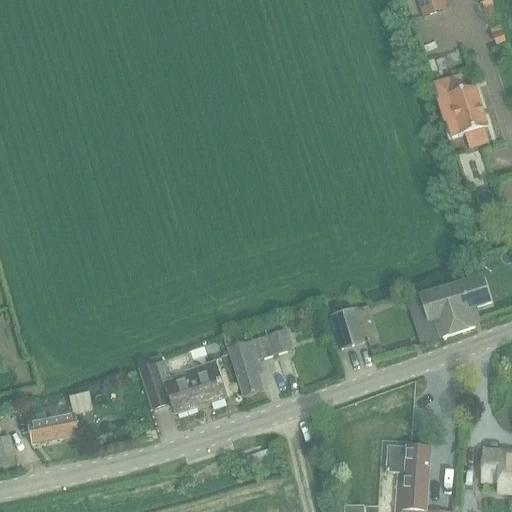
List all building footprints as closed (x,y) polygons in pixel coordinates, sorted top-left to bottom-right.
[(443,0),(417,0),(423,18),(447,11),(443,0)] [(491,6),(482,9),(485,18),(494,15),(491,6)] [(499,29),(490,32),(493,41),(502,38),(499,29)] [(457,122),(447,125),(452,141),(466,137),(470,150),(483,146),(479,133),(489,130),(476,89),(449,98),(457,122)] [(422,303),(423,305),(429,324),(436,322),(442,340),(475,329),(469,312),(490,305),(482,282),(422,303)] [(365,344),(359,325),(356,314),(333,321),(342,351),(365,344)] [(322,319),(311,322),(315,335),(326,331),(322,319)] [(228,351),(238,381),(244,400),(264,393),(258,375),(263,374),(260,363),(292,353),(286,334),(228,351)] [(176,416),(201,408),(226,399),(217,369),(172,384),(166,365),(165,365),(165,364),(164,365),(161,357),(138,365),(153,412),(173,405),(176,416)] [(39,424),(27,427),(31,447),(76,437),(72,418),(55,421),(39,424)] [(275,448),(246,459),(250,471),(280,461),(275,448)] [(426,511),(431,451),(408,450),(388,449),(387,475),(399,476),(396,511),(426,511)] [(511,495),(511,455),(486,454),(484,483),(499,484),(498,495),(511,495)]
